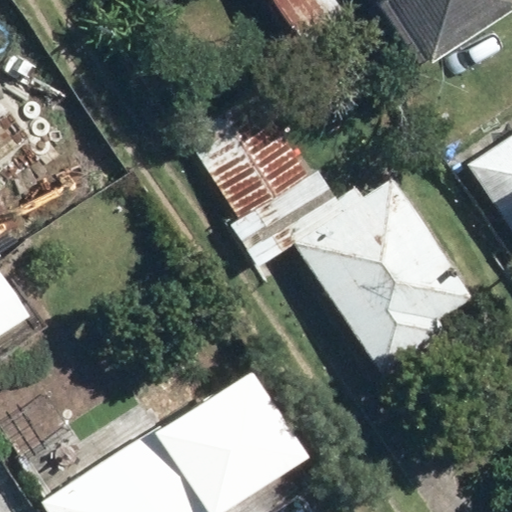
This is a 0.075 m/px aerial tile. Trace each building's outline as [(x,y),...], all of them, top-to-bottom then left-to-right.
[(352,1),(351,0),(287,0),(314,33),(352,1)] [(405,0),(437,47),(508,0),(405,0)] [(511,130),(471,158),(511,217),(511,130)] [(323,162),(234,218),(261,260),(299,237),(388,363),(452,318),(445,308),(479,285),(397,168),(369,188),(362,178),(344,191),(323,162)] [(7,258),(0,262),(0,352),(50,318),(7,258)] [(266,511),(326,471),(307,443),(321,434),(264,350),(44,500),(52,511),(266,511)]
